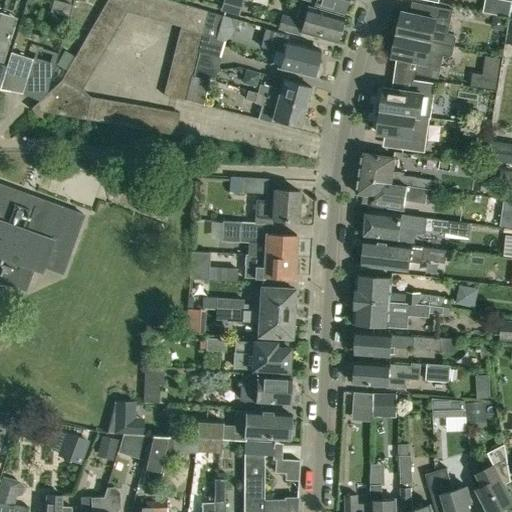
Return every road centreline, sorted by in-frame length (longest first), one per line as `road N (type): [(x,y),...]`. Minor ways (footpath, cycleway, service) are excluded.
road 1 (residential): [(329,180),(316,511)]
road 2 (residential): [(329,180),(370,0)]
